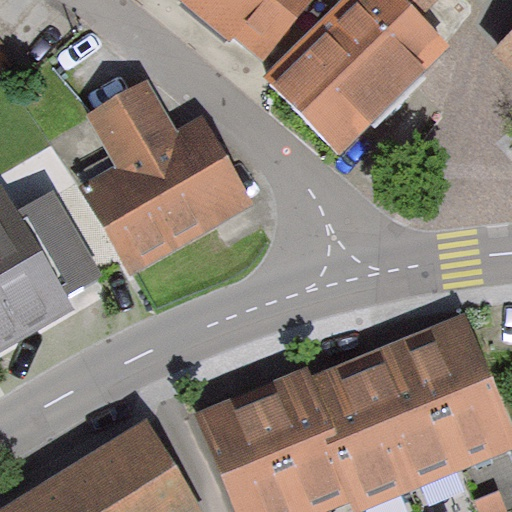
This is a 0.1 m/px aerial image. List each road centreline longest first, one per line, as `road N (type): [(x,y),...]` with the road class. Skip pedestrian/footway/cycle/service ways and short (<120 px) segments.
road 1 (residential): [(348,279),(309,180),(97,0)]
road 2 (residential): [(502,0),(468,105),(511,240)]
road 3 (tertiary): [(119,369),(252,308),(348,279)]
road 4 (residential): [(214,511),(119,369)]
road 5 (tertiary): [(348,279),(511,254)]
road 6 (tertiary): [(0,437),(119,369)]
